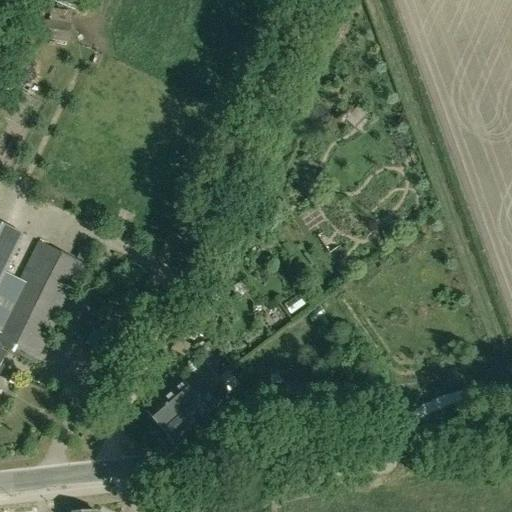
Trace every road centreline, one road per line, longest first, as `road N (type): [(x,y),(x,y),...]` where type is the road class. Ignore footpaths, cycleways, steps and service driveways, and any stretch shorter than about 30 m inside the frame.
road 1 (track): [(317,0),(103,470)]
road 2 (secondary): [(0,482),(511,433)]
